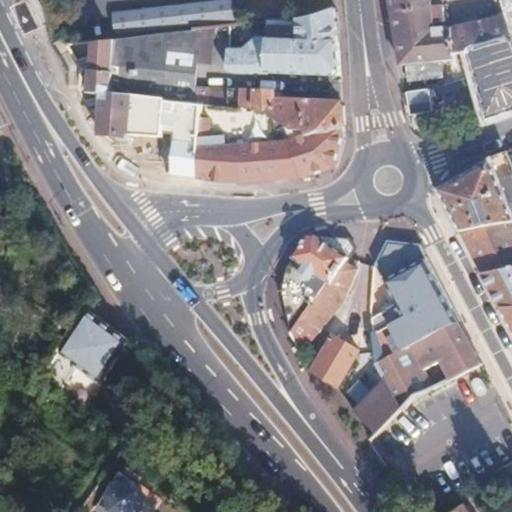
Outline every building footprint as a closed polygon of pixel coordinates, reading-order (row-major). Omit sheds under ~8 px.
[(389,0),(393,22),(401,70),(455,64),(453,56),(469,53),(511,43),(511,36),(508,21),(500,23),(480,27),(463,31),(437,35),(435,27),(445,25),(441,11),(431,12),(428,0),(389,0)] [(508,21),(502,1),(499,1),(496,2),(500,23),(508,21)] [(221,7),(101,14),(102,34),(222,26),(221,7)] [(339,81),(335,21),(334,13),(295,16),(296,41),(264,43),(257,43),(240,57),(225,57),(226,75),(250,77),(270,77),(339,81)] [(296,41),(295,16),(294,16),(263,26),(264,43),(296,41)] [(191,92),(192,38),(125,42),(112,43),(111,94),(168,102),(205,107),(267,116),(343,124),(342,108),(275,103),(274,96),(191,92)] [(164,139),(168,102),(111,94),(112,43),(92,44),(91,46),(87,94),(99,95),(98,133),(164,139)] [(511,111),(511,43),(469,53),(487,120),(511,111)] [(331,168),(344,134),(343,124),(267,116),(205,107),(194,178),(235,183),(242,184),(302,179),(308,176),(331,168)] [(511,155),(496,161),(437,192),(459,234),(511,224),(511,155)] [(511,271),(511,224),(459,234),(477,267),(482,277),(511,271)] [(342,266),(359,244),(306,238),(291,258),(293,261),(282,275),(283,302),(283,310),(289,334),(289,335),(342,266)] [(457,325),(428,269),(418,250),(386,247),(376,264),(377,267),(400,319),(369,335),(382,368),(457,325)] [(338,309),(354,274),(342,266),(289,335),(300,362),(338,309)] [(511,310),(511,271),(482,277),(500,311),(511,310)] [(511,310),(500,311),(511,334),(511,310)] [(119,345),(76,314),(63,332),(30,378),(50,393),(66,371),(88,387),(119,345)] [(420,400),(479,366),(460,330),(457,325),(382,368),(390,389),(394,397),(401,415),(420,400)] [(330,391),(354,353),(330,338),(307,374),(330,391)] [(348,395),(364,406),(375,390),(358,379),(348,395)] [(372,437),(401,415),(394,397),(390,389),(354,416),(372,437)]
